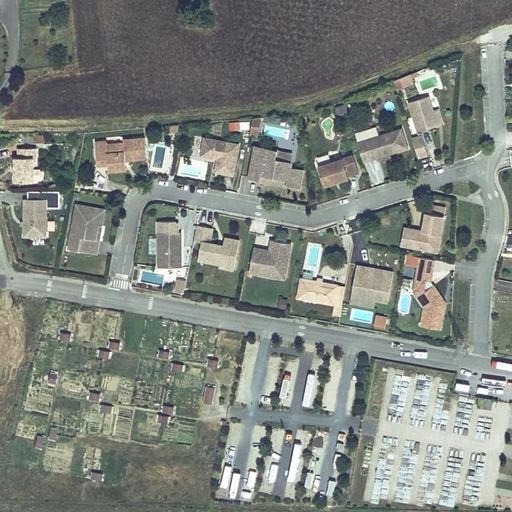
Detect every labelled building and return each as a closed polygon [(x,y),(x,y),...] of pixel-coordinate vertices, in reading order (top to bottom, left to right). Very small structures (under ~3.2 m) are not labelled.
[(418,80),(421,91),(439,87),(437,76),(418,80)] [(409,103),(418,133),(438,127),(434,112),(429,97),(409,103)] [(434,112),(438,127),(444,125),(440,110),(434,112)] [(258,136),(260,118),(251,117),(250,135),(258,136)] [(249,130),(249,122),(229,120),(229,129),(249,130)] [(402,130),(364,142),(370,161),(388,156),(387,153),(390,152),(391,155),(408,149),(402,130)] [(422,137),(413,140),(419,159),(428,156),(422,137)] [(107,143),(96,144),(98,166),(109,166),(109,167),(127,165),(126,161),(148,159),(146,139),(124,141),(124,144),(107,146),(107,143)] [(204,139),(201,157),(214,160),(215,157),(218,158),(218,160),(216,173),(233,177),(239,146),(204,139)] [(364,142),(358,144),(364,163),(370,161),(364,142)] [(256,148),(250,179),(261,181),(262,175),(288,180),(287,186),(300,188),(301,188),(304,172),(291,169),(292,164),(276,161),(278,152),(256,148)] [(34,171),(34,159),(36,159),(36,150),(18,150),(18,159),(15,159),(15,183),(34,183),(34,182),(34,171)] [(318,166),(325,187),(336,183),(335,182),(338,181),(338,182),(350,179),(349,177),(360,174),(353,155),(318,166)] [(109,167),(110,174),(128,172),(127,165),(109,167)] [(44,180),(43,173),(41,171),(34,171),(34,182),(42,182),(44,180)] [(250,179),(249,181),(300,191),(300,188),(287,186),(288,180),(262,175),(261,181),(250,179)] [(25,201),(24,238),(46,239),(47,201),(25,201)] [(77,206),(70,246),(83,249),(82,253),(97,256),(100,242),(96,241),(99,227),(102,228),(106,211),(77,206)] [(424,233),(413,231),(410,249),(438,254),(445,220),(427,217),(424,229),(428,230),(427,233),(424,233)] [(213,230),(197,227),(194,243),(202,244),(200,253),(208,255),(207,262),(220,265),(220,268),(235,271),(240,242),(225,239),(224,247),(210,245),(213,230)] [(413,231),(406,229),(402,247),(410,249),(413,231)] [(178,242),(181,242),(181,234),(158,234),(159,269),(182,269),(182,256),(179,256),(178,242)] [(267,244),(267,236),(257,235),(256,243),(267,244)] [(254,249),(250,271),(260,273),(266,265),(272,266),(276,276),(286,278),(292,242),(272,239),(270,252),(269,255),(265,254),(265,251),(254,249)] [(200,253),(199,261),(207,262),(208,255),(200,253)] [(425,309),(422,327),(442,331),(446,309),(443,309),(442,302),(444,300),(432,283),(436,261),(421,258),(414,293),(425,309)] [(266,265),(260,273),(276,276),(272,266),(266,265)] [(358,266),(353,295),(376,300),(389,302),(395,273),(371,268),(371,271),(367,270),(368,268),(358,266)] [(302,278),(299,298),(343,306),(347,287),(338,285),(324,283),(318,281),(302,278)] [(353,295),(351,303),(375,307),(376,300),(353,295)] [(286,309),(287,299),(279,298),(277,308),(286,309)] [(376,314),(374,325),(386,327),(387,316),(376,314)] [(59,339),(70,342),(72,334),(61,331),(59,339)] [(110,340),(108,348),(120,350),(121,342),(110,340)] [(99,348),(97,356),(109,359),(111,351),(99,348)] [(169,359),(171,351),(160,348),(158,357),(169,359)] [(208,358),(207,365),(218,367),(219,359),(208,358)] [(50,370),(47,382),(55,384),(58,373),(50,370)] [(213,403),(215,387),(205,385),(203,402),(213,403)] [(90,390),(87,397),(99,401),(101,394),(90,390)] [(492,399),(478,397),(476,406),(491,409),(492,399)] [(174,406),(163,403),(159,421),(170,424),(174,406)] [(101,404),(100,411),(112,412),(112,405),(101,404)] [(55,441),(58,427),(50,426),(48,439),(55,441)]
